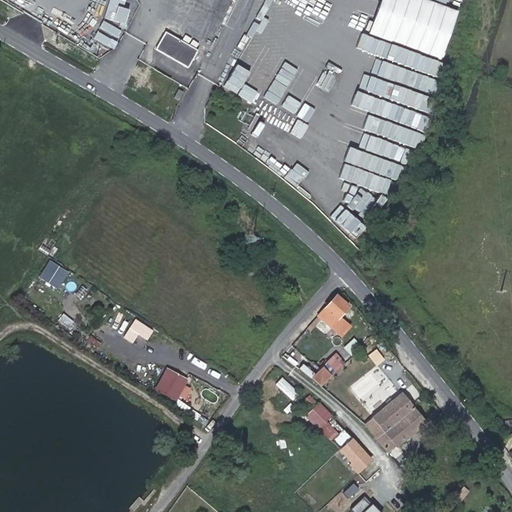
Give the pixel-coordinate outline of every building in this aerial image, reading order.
[(120,21),(128,0),(111,0),(105,15),(120,21)] [(384,0),(375,37),(449,56),(462,9),(449,5),(449,0),(384,0)] [(188,67),(198,50),(166,32),(156,49),(188,67)] [(436,95),(448,63),(392,44),(387,59),(397,63),(392,79),(436,95)] [(257,88),(283,102),(303,66),(287,57),(282,65),(265,56),(249,84),(246,82),(240,94),(251,100),(257,88)] [(366,91),(431,115),(436,100),(371,77),(366,91)] [(315,87),(308,100),(322,108),(330,94),(315,87)] [(178,99),(183,91),(179,89),(174,97),(178,99)] [(383,118),(426,136),(432,122),(389,103),(383,118)] [(415,154),(422,141),(359,110),(352,123),(415,154)] [(366,152),(405,172),(412,159),(372,139),(366,152)] [(342,160),(396,190),(404,176),(350,146),(342,160)] [(359,215),(373,223),(389,197),(376,188),(359,215)] [(348,212),(340,221),(357,236),(365,227),(348,212)] [(59,289),(70,271),(51,258),(39,276),(59,289)] [(346,305),(334,295),(317,316),(336,332),(343,324),(336,317),(346,305)] [(117,331),(127,311),(119,307),(109,327),(117,331)] [(321,386),(337,370),(333,366),(342,357),(336,351),(310,378),(321,386)] [(337,370),(346,361),(342,357),(333,366),(337,370)] [(182,402),(194,380),(168,366),(156,389),(182,402)] [(276,383),(294,399),(301,392),(283,376),(276,383)] [(423,422),(400,394),(373,416),(375,419),(367,426),(387,451),(423,422)] [(320,404),(307,415),(351,463),(349,466),(357,474),(372,460),(320,404)] [(351,497),(358,487),(353,483),(346,493),(351,497)] [(376,511),(363,498),(351,509),(353,511),(376,511)]
